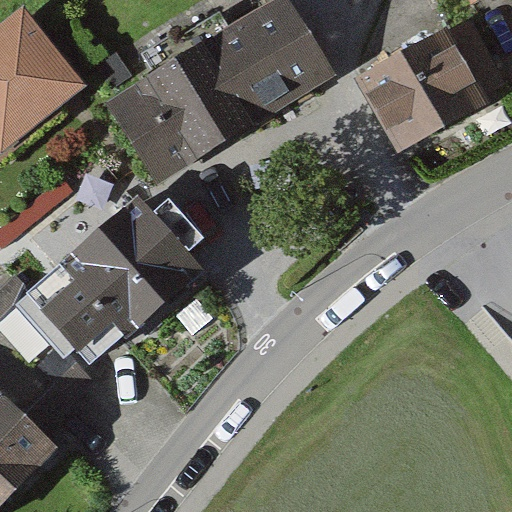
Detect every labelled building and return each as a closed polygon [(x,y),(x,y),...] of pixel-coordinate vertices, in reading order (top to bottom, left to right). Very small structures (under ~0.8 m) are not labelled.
[(158,80),(111,108),(158,184),(333,78),(286,2),(232,35),(221,17),(183,41),(180,36),(144,58),(158,80)] [(75,88),(22,23),(0,40),(0,137),(13,154),(62,115),(54,105),(75,88)] [(473,23),(362,81),(379,113),(378,114),(398,152),(484,107),(478,97),(505,83),(473,23)] [(17,281),(0,297),(0,332),(51,382),(62,394),(82,371),(65,351),(73,344),(92,364),(198,273),(185,257),(202,243),(171,208),(155,222),(138,206),(34,299),(17,281)] [(0,507),(56,450),(40,435),(54,419),(34,399),(51,382),(0,332),(0,507)]
